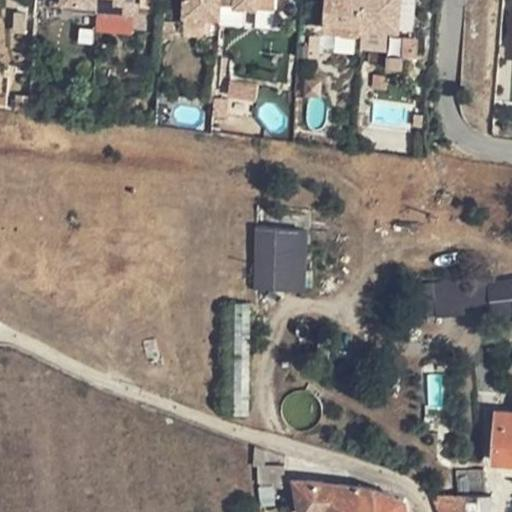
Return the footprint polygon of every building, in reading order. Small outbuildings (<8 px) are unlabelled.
[(97,0),(98,4),(98,7),(123,8),(123,0),(97,0)] [(135,9),(135,0),(123,0),(123,8),(135,9)] [(207,6),(221,7),(221,0),(185,0),(185,13),(206,14),(207,6)] [(364,23),(365,0),(328,0),(327,13),(339,14),(339,26),(364,28),(364,23)] [(365,0),(364,23),(390,25),(402,26),(403,0),(365,0)] [(207,6),(206,14),(221,15),(221,7),(207,6)] [(98,7),(97,16),(123,17),(123,8),(98,7)] [(339,14),(327,13),(327,26),(339,26),(339,14)] [(390,25),(364,23),(364,28),(364,32),(390,34),(390,25)] [(278,225),(258,224),(255,288),(306,291),(311,230),(278,228),(278,225)] [(511,327),(511,275),(438,282),(441,313),(501,308),(503,328),(511,327)] [(302,365),(316,366),(317,357),(303,356),(302,365)] [(495,459),(511,460),(511,408),(499,407),(495,459)] [(268,450),(258,447),(254,464),(259,464),(259,480),(286,481),(286,465),(266,464),(268,450)] [(487,492),(483,468),(457,469),(458,485),(459,493),(434,496),(438,511),(491,511),(491,492),(487,492)] [(410,511),(408,497),(379,487),(321,479),(297,478),(303,511),(324,511),(325,511),(324,511),(410,511)]
